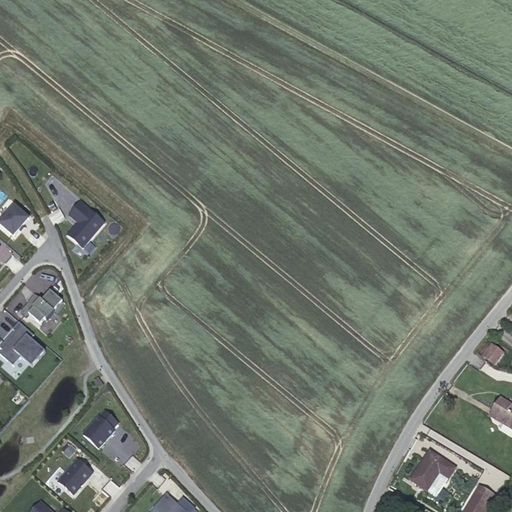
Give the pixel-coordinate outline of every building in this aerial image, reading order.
[(106,225),(82,204),(71,217),(81,225),(77,228),(69,237),(85,249),(106,225)] [(30,220),(17,208),(2,224),(16,236),(30,220)] [(64,301),(51,292),(44,301),(37,296),(22,315),(28,320),(31,317),(42,326),(49,321),(56,313),(59,316),(66,308),(64,301)] [(36,336),(21,324),(15,331),(10,340),(12,341),(9,346),(6,344),(2,348),(4,350),(1,354),(15,367),(22,358),(33,368),(47,352),(33,340),(36,336)] [(504,355),(492,346),(483,358),(495,367),(504,355)] [(511,406),(500,399),(490,417),(511,429),(511,406)] [(105,413),(85,436),(100,448),(119,425),(105,413)] [(455,470),(430,453),(411,482),(427,492),(436,497),(448,479),(449,480),(455,470)] [(95,474),(76,459),(57,481),(76,497),(95,474)] [(486,511),(496,497),(479,487),(464,511),(486,511)] [(184,511),(166,496),(153,511),(184,511)] [(69,511),(63,507),(58,511),(52,511),(40,502),(32,511),(69,511)]
